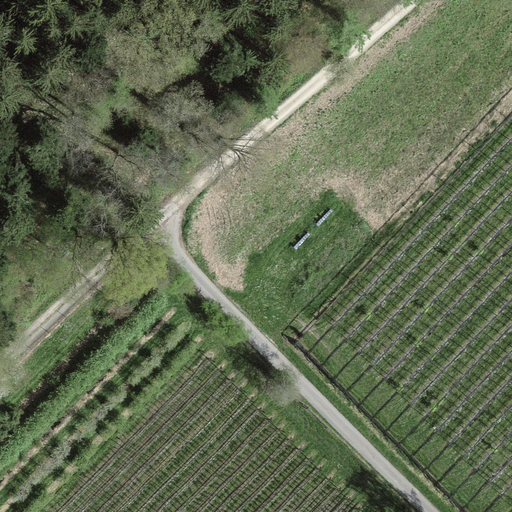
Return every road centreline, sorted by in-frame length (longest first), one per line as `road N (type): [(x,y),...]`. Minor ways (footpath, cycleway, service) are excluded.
road 1 (track): [(417,0),(0,361)]
road 2 (unclassified): [(150,224),(430,511)]
